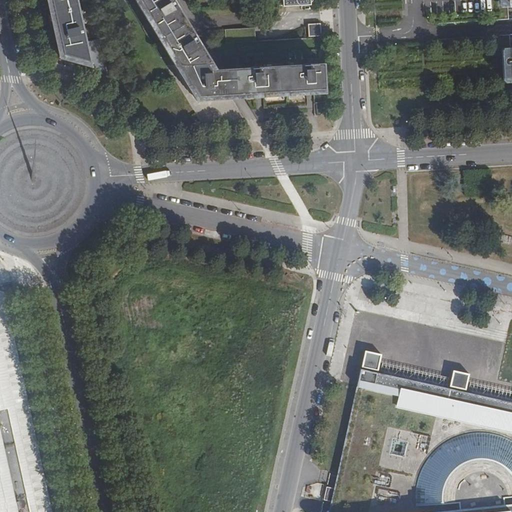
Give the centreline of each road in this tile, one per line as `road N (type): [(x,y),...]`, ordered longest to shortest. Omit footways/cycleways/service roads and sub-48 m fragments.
road 1 (tertiary): [(340,250),(282,511)]
road 2 (tertiary): [(356,160),(103,175)]
road 3 (unclassified): [(102,196),(340,250)]
road 4 (tertiary): [(56,283),(105,511)]
road 5 (tertiary): [(356,160),(346,0)]
road 6 (tertiary): [(511,151),(356,160)]
